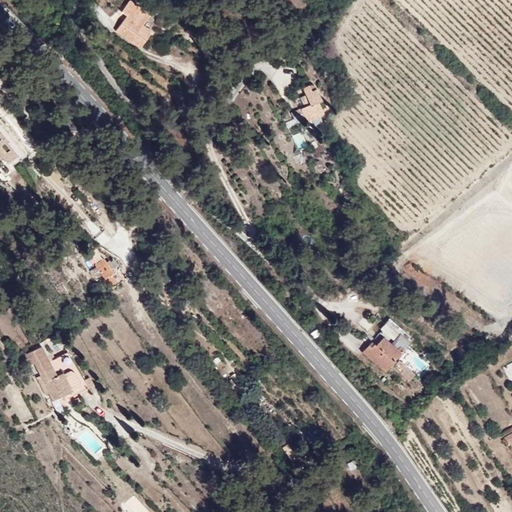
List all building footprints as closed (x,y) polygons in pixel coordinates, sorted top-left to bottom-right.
[(150,11),(134,0),(128,0),(122,10),(128,14),(118,29),(140,44),(152,26),(143,20),(150,11)] [(315,91),(311,84),(304,86),(306,92),(308,91),(311,94),(315,91)] [(324,98),(319,88),(311,94),(326,115),(322,101),(324,98)] [(316,101),(311,94),(308,91),(306,92),(300,94),(305,106),(316,101)] [(326,115),(316,101),(305,106),(302,107),(309,123),(326,115)] [(296,121),(303,120),(301,109),(294,110),(296,121)] [(32,153),(0,116),(0,125),(1,127),(0,127),(0,160),(1,162),(7,157),(12,163),(17,158),(21,163),(32,153)] [(11,177),(5,171),(2,174),(8,180),(11,177)] [(34,185),(26,174),(15,183),(24,192),(34,185)] [(123,279),(130,273),(123,264),(117,268),(115,265),(105,272),(119,291),(127,285),(123,279)] [(386,339),(407,355),(418,339),(406,330),(398,342),(386,333),(377,345),(380,347),(386,339)] [(392,373),(407,355),(386,339),(372,358),(392,373)] [(72,381),(66,384),(50,353),(33,362),(37,371),(41,369),(48,382),(44,384),(55,403),(58,401),(62,409),(82,399),(72,381)] [(76,360),(62,368),(67,377),(71,375),(84,398),(94,392),(76,360)] [(36,378),(26,362),(16,369),(26,384),(36,378)] [(304,437),(299,429),(290,435),(294,442),(304,437)] [(313,451),(304,437),(294,442),(303,457),(313,451)]
